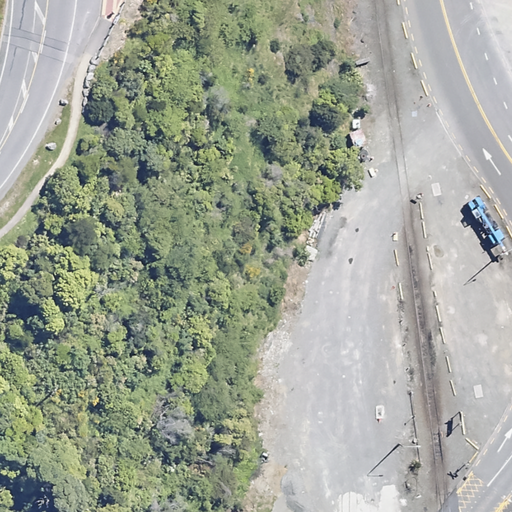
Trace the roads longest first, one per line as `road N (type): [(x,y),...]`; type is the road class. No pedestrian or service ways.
road 1 (unclassified): [(511,164),(467,91),(436,0)]
road 2 (tertiary): [(0,150),(27,97),(46,0)]
